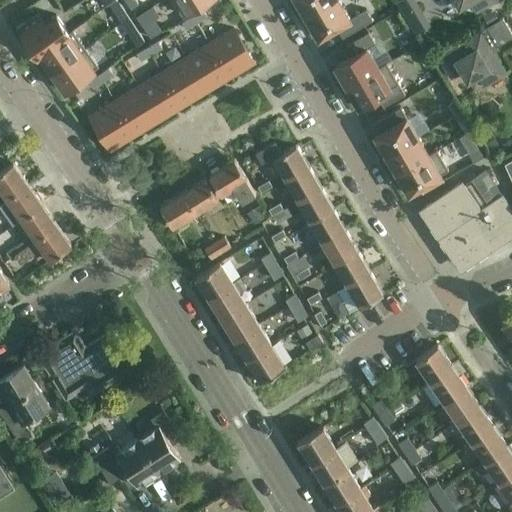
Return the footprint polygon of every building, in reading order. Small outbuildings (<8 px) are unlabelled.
[(114,0),(110,3),(109,4),(115,11),(122,6),(117,0),(114,0)] [(139,3),(136,0),(125,0),(131,8),(139,3)] [(172,0),(181,14),(203,0),(172,0)] [(294,0),(304,16),(332,0),(294,0)] [(341,0),(332,0),(304,16),(317,39),(337,28),(342,37),(373,19),(366,8),(351,17),(341,0)] [(415,0),(396,0),(395,1),(400,10),(402,12),(417,2),(415,0)] [(440,0),(442,3),(448,0),(462,0),(470,2),(476,11),(494,0),(440,0)] [(122,6),(115,11),(121,22),(129,17),(122,6)] [(203,8),(192,14),(197,22),(207,16),(203,8)] [(493,9),(483,15),(489,25),(499,19),(493,9)] [(150,21),(144,11),(136,16),(143,26),(150,21)] [(56,14),(44,23),(36,12),(17,26),(37,55),(73,29),(72,29),(68,32),(56,14)] [(192,14),(182,21),(186,29),(197,22),(192,14)] [(129,17),(121,22),(137,45),(144,40),(129,17)] [(448,50),(438,56),(451,78),(461,72),(478,76),(484,86),(506,73),(500,63),(493,51),(492,49),(511,36),(511,33),(503,17),(499,19),(489,25),(486,27),(448,50)] [(230,76),(254,61),(234,28),(209,42),(230,76)] [(52,71),(86,47),(73,29),(37,55),(38,56),(40,54),(52,71)] [(353,54),(333,65),(346,86),(380,66),(368,45),(374,41),(369,31),(347,44),(353,54)] [(157,40),(147,46),(152,54),(162,47),(157,40)] [(206,90),(230,76),(209,42),(186,57),(206,90)] [(137,52),(141,60),(152,54),(147,46),(137,52)] [(65,89),(99,65),(86,47),(52,71),(65,89)] [(182,105),(206,90),(186,57),(162,71),(182,105)] [(380,66),(346,86),(358,108),(378,96),(383,106),(405,94),(387,63),(380,66)] [(109,66),(98,74),(103,81),(114,73),(109,66)] [(159,119),(182,105),(162,71),(138,86),(159,119)] [(88,81),(93,88),(103,81),(98,74),(88,81)] [(135,133),(159,119),(138,86),(115,100),(135,133)] [(448,104),(454,114),(463,109),(456,99),(448,104)] [(111,148),(135,133),(115,100),(91,115),(111,148)] [(461,125),(469,120),(463,109),(454,114),(461,125)] [(408,114),(373,134),(385,155),(420,135),(408,114)] [(461,135),(467,146),(474,142),(468,131),(461,135)] [(491,132),(483,137),(490,148),(498,143),(491,132)] [(420,135),(385,155),(396,173),(431,153),(420,135)] [(511,137),(502,143),(506,151),(511,147),(511,137)] [(275,140),(256,151),(262,162),(281,150),(275,140)] [(296,144),(273,157),(282,171),(286,180),(309,166),(298,147),(297,145),(296,144)] [(431,153),(396,173),(408,195),(443,174),(449,171),(448,169),(437,150),(431,153)] [(243,201),(256,193),(235,158),(210,174),(222,194),(234,187),(243,201)] [(13,161),(0,170),(0,189),(6,198),(7,200),(29,184),(13,161)] [(309,166),(286,180),(289,183),(298,200),(321,187),(310,168),(309,166)] [(486,171),(464,185),(481,210),(502,195),(503,195),(498,188),(486,171)] [(183,190),(197,212),(220,198),(206,176),(183,190)] [(258,186),(261,191),(272,185),(269,180),(268,179),(265,181),(258,186)] [(463,183),(421,211),(430,224),(431,224),(459,265),(501,236),(503,240),(511,234),(511,209),(502,195),(481,210),(464,185),(463,183)] [(2,203),(0,204),(0,208),(1,210),(4,214),(13,208),(21,219),(42,205),(43,204),(29,184),(7,200),(2,203)] [(321,187),(298,200),(305,211),(311,222),(334,209),(321,187)] [(160,204),(174,226),(197,212),(183,190),(160,204)] [(280,202),(269,208),(272,214),(283,208),(280,202)] [(26,237),(15,245),(15,246),(19,251),(57,224),(43,205),(43,204),(42,205),(21,219),(22,220),(29,230),(24,234),(26,237)] [(267,215),(260,204),(247,212),(254,223),(267,215)] [(334,209),(311,222),(317,232),(323,243),(346,230),(334,209)] [(57,224),(19,251),(14,254),(21,263),(41,248),(49,260),(71,244),(57,224)] [(275,240),(285,234),(282,229),(272,235),(275,240)] [(323,243),(335,264),(358,252),(346,230),(323,243)] [(215,241),(222,251),(231,246),(225,235),(215,241)] [(205,247),(211,258),(222,251),(215,241),(205,247)] [(284,256),(287,262),(298,256),(295,250),(284,256)] [(261,256),(268,268),(277,262),(271,251),(261,256)] [(335,264),(348,285),(370,272),(358,252),(335,264)] [(222,260),(197,275),(209,296),(234,280),(222,260)] [(284,273),(277,262),(268,268),(274,279),(284,273)] [(307,266),(293,274),(297,280),(310,272),(307,266)] [(0,291),(10,285),(0,268),(0,291)] [(370,272),(348,285),(359,305),(360,306),(382,292),(370,272)] [(209,296),(222,316),(247,300),(241,290),(247,287),(241,276),(234,280),(209,296)] [(319,291),(307,297),(310,302),(321,296),(319,291)] [(285,298),(292,309),(301,304),(295,293),(285,298)] [(247,300),(222,316),(233,333),(235,337),(260,322),(258,319),(247,300)] [(298,320),(308,315),(301,304),(292,309),(298,320)] [(320,310),(315,313),(321,323),(326,320),(320,310)] [(511,314),(502,321),(511,336),(511,314)] [(260,322),(235,337),(245,353),(248,358),(273,342),(270,338),(260,322)] [(308,323),(297,329),(301,337),(312,331),(308,323)] [(72,334),(40,354),(67,396),(87,385),(92,392),(134,366),(113,333),(83,351),(72,334)] [(318,334),(305,341),(310,349),(323,341),(319,335),(318,333),(318,334)] [(273,342),(248,358),(258,374),(260,378),(285,362),(283,358),(273,342)] [(415,359),(429,379),(452,364),(438,343),(415,359)] [(452,364),(429,379),(435,388),(442,399),(465,383),(452,364)] [(23,365),(0,379),(0,385),(10,401),(0,407),(0,410),(21,442),(33,434),(24,421),(49,405),(23,365)] [(465,383),(442,399),(457,420),(480,404),(479,403),(466,384),(465,383)] [(372,404),(378,413),(388,407),(382,397),(373,403),(372,404)] [(480,404),(457,420),(470,439),(493,424),(482,407),(480,405),(480,404)] [(379,413),(378,413),(386,425),(387,424),(396,418),(393,414),(388,407),(379,413)] [(156,425),(137,438),(158,472),(180,457),(172,444),(168,438),(178,432),(163,409),(151,417),(156,425)] [(364,422),(370,432),(380,425),(373,416),(364,422)] [(493,424),(470,439),(477,449),(484,460),(507,444),(507,443),(496,428),(494,425),(493,424)] [(324,425),(300,441),(310,458),(312,460),(337,445),(324,425)] [(387,437),(380,425),(370,432),(378,443),(387,437)] [(192,438),(190,439),(199,455),(201,454),(209,449),(200,433),(192,438)] [(399,442),(398,442),(407,455),(416,449),(411,440),(408,436),(399,442)] [(93,454),(92,455),(105,474),(107,477),(116,472),(126,466),(129,471),(138,485),(158,472),(137,438),(119,449),(114,441),(102,448),(102,449),(93,454)] [(98,442),(89,448),(93,454),(102,449),(98,442)] [(481,474),(489,467),(498,480),(511,469),(511,451),(507,444),(484,460),(476,466),(481,474)] [(337,445),(312,460),(324,480),(349,464),(337,445)] [(30,451),(23,456),(30,467),(43,459),(46,458),(44,455),(39,446),(30,451)] [(407,455),(413,464),(422,457),(416,449),(407,455)] [(400,455),(390,462),(405,483),(414,476),(400,455)] [(0,492),(14,484),(0,460),(0,492)] [(324,480),(337,501),(362,485),(349,464),(324,480)] [(511,469),(498,480),(504,489),(511,500),(511,469)] [(428,487),(434,496),(445,490),(443,488),(438,480),(428,487)] [(451,482),(443,488),(445,490),(455,505),(457,508),(465,503),(451,482)] [(337,501),(343,511),(366,511),(382,503),(382,502),(375,506),(368,495),(371,493),(365,483),(362,485),(337,501)] [(434,496),(445,511),(457,511),(459,511),(457,508),(455,505),(445,490),(434,496)] [(417,502),(424,511),(434,506),(426,495),(417,502)] [(366,511),(385,511),(387,511),(382,503),(366,511)]
